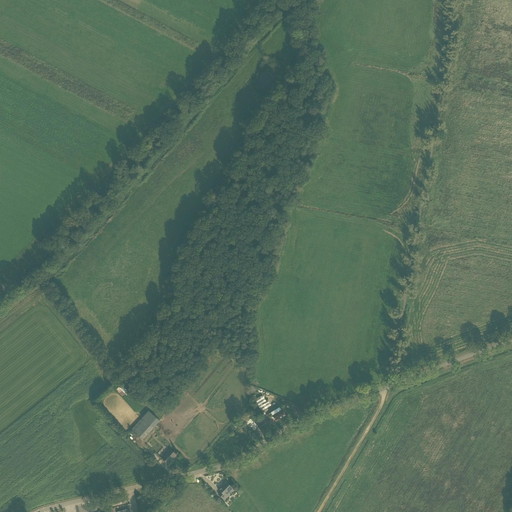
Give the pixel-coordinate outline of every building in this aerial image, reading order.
[(267,400),(266,398),(261,401),(262,402),(261,402),(262,404),(258,407),(261,412),(271,406),(268,401),(267,400)] [(275,414),(272,416),(275,421),(285,416),(282,410),(281,410),(279,408),(274,411),(274,412),(275,414)] [(261,412),(259,409),(256,411),(258,414),(259,414),(262,420),(265,418),(261,412)] [(250,420),(248,417),(244,420),(249,427),(253,423),(251,419),(250,420)] [(153,428),(142,418),(131,430),(142,441),(153,428)] [(260,427),(262,432),(269,428),(267,423),(260,427)] [(170,450),(161,458),(168,465),(176,456),(170,450)] [(218,490),(221,493),(219,495),(223,500),(228,495),(227,495),(232,489),(226,483),(221,488),(221,487),(218,490)]
